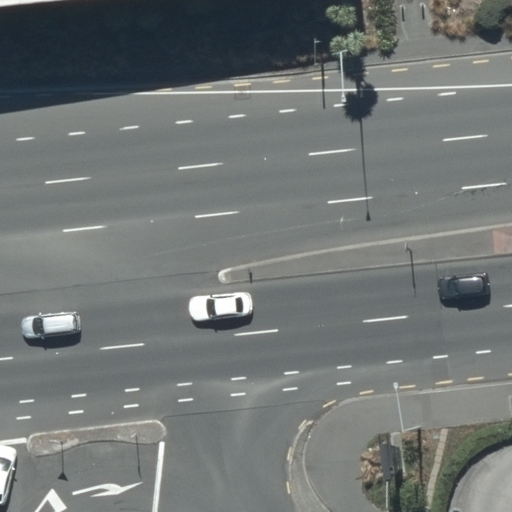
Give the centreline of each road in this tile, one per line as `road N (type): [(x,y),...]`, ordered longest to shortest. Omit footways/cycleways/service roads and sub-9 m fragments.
road 1 (primary): [(70,177),(511,133)]
road 2 (primary): [(511,300),(82,349)]
road 3 (residential): [(82,349),(221,419),(218,511)]
road 4 (residential): [(82,349),(70,177)]
road 5 (residential): [(45,511),(84,491),(125,487),(190,511)]
